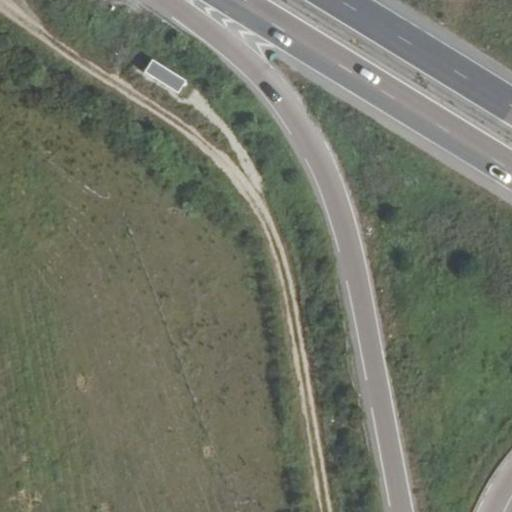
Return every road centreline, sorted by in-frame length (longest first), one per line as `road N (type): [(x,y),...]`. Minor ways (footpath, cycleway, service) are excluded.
road 1 (track): [(0,2),(219,149),(266,214),(289,290),(330,511)]
road 2 (trunk): [(162,0),(221,49),(284,120),(326,201),(385,511)]
road 3 (trunk): [(219,0),(511,179)]
road 4 (trunk): [(511,104),(341,0)]
